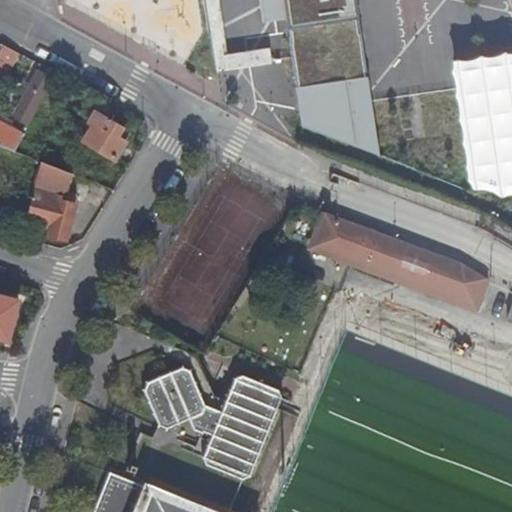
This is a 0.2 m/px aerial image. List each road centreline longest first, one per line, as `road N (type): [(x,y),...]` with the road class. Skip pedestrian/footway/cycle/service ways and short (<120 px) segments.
road 1 (residential): [(0,18),(185,118)]
road 2 (residential): [(77,277),(185,118)]
road 3 (residential): [(317,183),(185,118)]
road 4 (residential): [(8,511),(38,380)]
